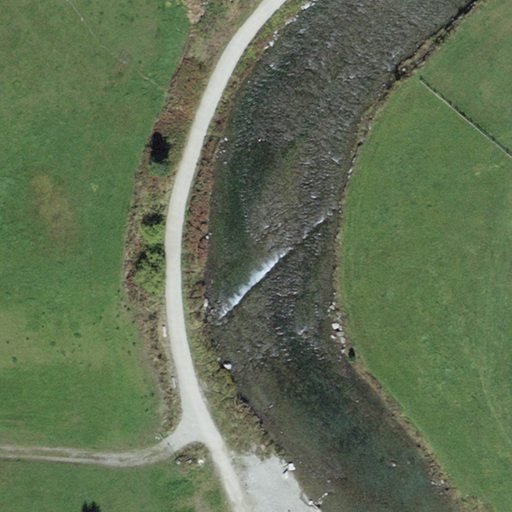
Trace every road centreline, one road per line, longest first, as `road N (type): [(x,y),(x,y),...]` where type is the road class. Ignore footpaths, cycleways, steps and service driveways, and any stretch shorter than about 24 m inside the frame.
road 1 (track): [(295,511),(215,424),(186,375),(170,290),(179,197),(203,113),(229,58),(275,0)]
road 2 (track): [(215,424),(175,449),(126,462),(0,454)]
